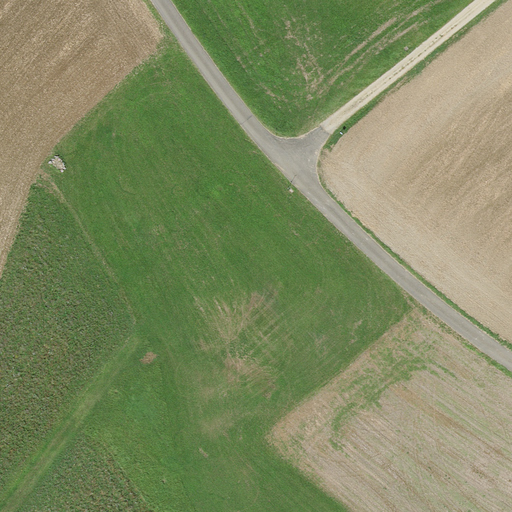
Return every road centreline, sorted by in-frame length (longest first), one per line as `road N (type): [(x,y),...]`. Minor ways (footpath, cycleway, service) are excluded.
road 1 (track): [(282,165),(340,227),(511,365)]
road 2 (track): [(282,165),(484,0)]
road 3 (track): [(170,0),(282,165)]
